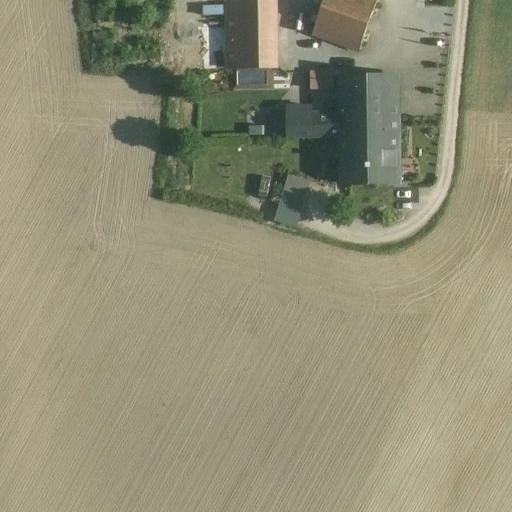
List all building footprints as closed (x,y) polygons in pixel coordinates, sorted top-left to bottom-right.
[(276,0),(226,0),(228,69),(277,68),(276,0)] [(377,0),(325,0),(313,34),(359,52),(377,0)] [(340,78),(341,116),(341,137),(341,184),(399,184),(399,77),(340,78)] [(312,137),(341,137),(341,116),(312,116),(312,137)] [(304,185),(286,180),(280,206),(298,210),(304,185)]
